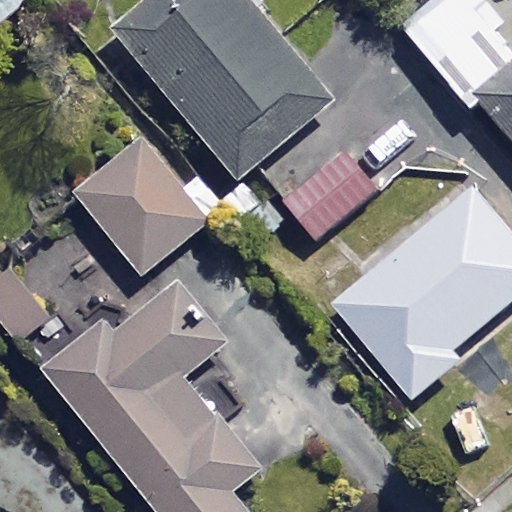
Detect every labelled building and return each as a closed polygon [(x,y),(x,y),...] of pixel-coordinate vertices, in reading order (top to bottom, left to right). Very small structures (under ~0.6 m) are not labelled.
[(0,0),(0,19),(23,0),(0,0)] [(335,115),(244,0),(176,0),(127,39),(244,187),(335,115)] [(511,41),(476,0),(455,0),(410,39),(478,118),(487,110),(511,139),(511,41)] [(215,237),(157,154),(87,202),(146,286),(215,237)] [(383,194),(351,158),(292,209),(323,246),(383,194)] [(511,315),(511,246),(476,203),(342,315),(420,408),(467,369),(459,359),(511,315)] [(228,356),(180,295),(60,389),(156,511),(244,511),(236,501),(263,480),(190,386),(228,356)]
